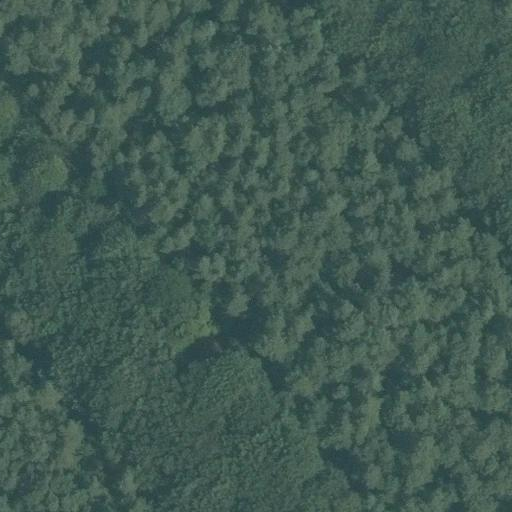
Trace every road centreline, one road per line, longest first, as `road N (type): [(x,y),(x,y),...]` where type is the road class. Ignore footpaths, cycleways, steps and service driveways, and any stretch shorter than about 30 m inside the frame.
road 1 (track): [(0,188),(260,511)]
road 2 (track): [(384,0),(511,154)]
